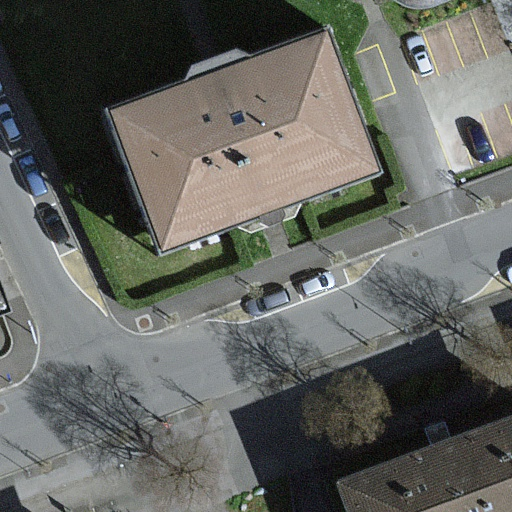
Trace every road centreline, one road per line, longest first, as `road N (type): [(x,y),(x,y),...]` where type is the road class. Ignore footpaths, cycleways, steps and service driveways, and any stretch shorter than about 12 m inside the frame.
road 1 (residential): [(101,397),(511,241)]
road 2 (residential): [(101,397),(0,166)]
road 3 (track): [(193,511),(144,381)]
